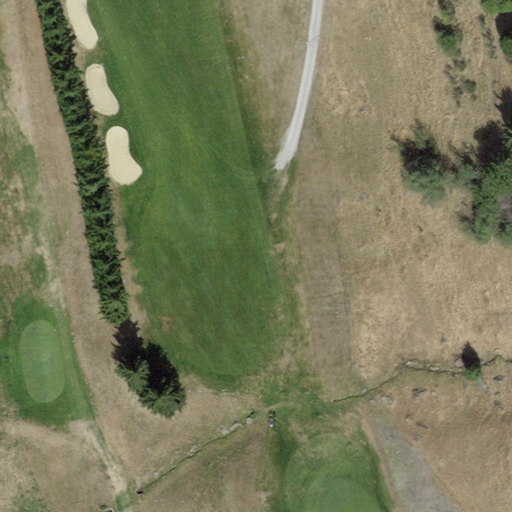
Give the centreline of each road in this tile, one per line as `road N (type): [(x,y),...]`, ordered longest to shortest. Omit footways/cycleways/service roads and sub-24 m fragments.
road 1 (track): [(315,0),(306,76),(278,175)]
road 2 (track): [(127,511),(80,451),(24,434)]
